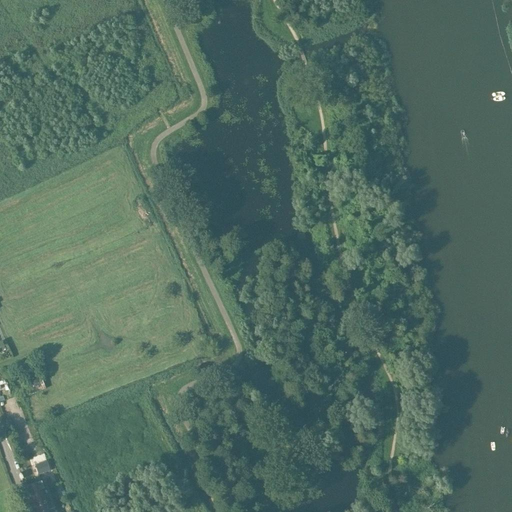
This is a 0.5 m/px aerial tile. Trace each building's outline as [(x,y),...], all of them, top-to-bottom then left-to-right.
[(26,378),(38,373),(32,360),(20,365),(26,378)] [(31,395),(45,388),(41,379),(27,385),(31,395)] [(39,475),(51,471),(47,461),(36,465),(39,475)] [(42,489),(43,488),(41,482),(27,487),(31,497),(43,493),(42,489)] [(43,493),(31,497),(36,511),(67,511),(57,484),(43,488),(42,489),(43,493)]
